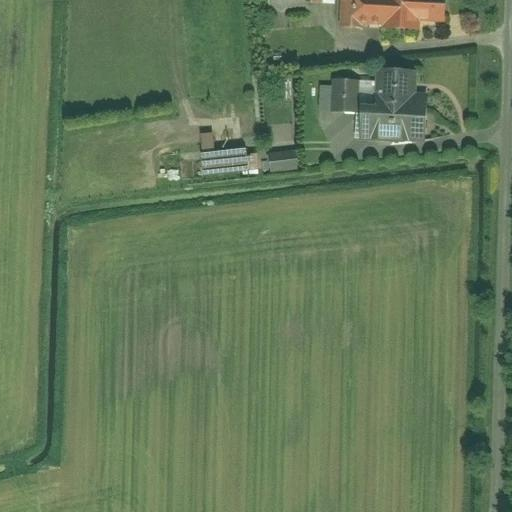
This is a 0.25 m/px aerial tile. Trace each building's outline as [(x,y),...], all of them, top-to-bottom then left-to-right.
[(301,0),(264,0),(266,12),(302,8),(301,0)] [(415,30),(416,22),(441,23),(442,0),(337,0),(336,26),(415,30)] [(372,72),(373,82),(330,81),(329,112),(355,113),(354,140),(421,142),(422,101),(412,101),(413,73),(372,72)] [(211,148),(209,134),(197,135),(198,149),(211,148)] [(292,152),(265,156),(267,171),(295,167),(292,152)]
